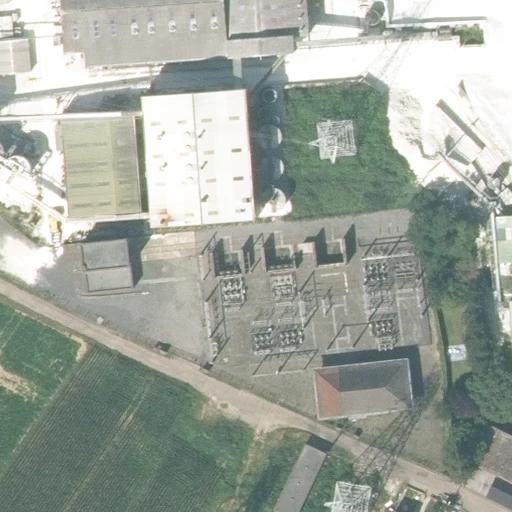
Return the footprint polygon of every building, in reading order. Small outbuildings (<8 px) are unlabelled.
[(62,0),(66,54),(85,52),(86,69),(230,57),(242,57),(296,53),(295,38),(309,37),(306,0),(62,0)] [(0,85),(15,84),(14,73),(30,71),(27,40),(0,42),(0,85)] [(242,57),(230,57),(237,89),(244,89),(245,89),(242,57)] [(193,92),(145,96),(155,226),(258,218),(248,89),(245,89),(244,89),(193,92)] [(69,217),(143,212),(135,110),(62,116),(69,217)] [(279,125),(274,124),(270,125),(266,127),(263,130),(261,135),(261,139),(263,143),(266,147),(270,149),(274,150),(279,149),(282,147),(285,144),(287,139),(287,135),(286,131),(283,127),(279,125)] [(2,141),(0,140),(0,165),(2,165),(6,163),(9,159),(11,155),(11,151),(9,146),(6,143),(2,141)] [(28,158),(24,157),(19,158),(15,160),(12,163),(11,168),(11,172),(12,176),(15,180),(19,182),(23,183),(28,182),(32,180),(35,177),(36,173),(36,168),(35,164),(32,160),(28,158)] [(284,191),(280,190),(275,191),(271,193),(268,196),(267,200),(267,205),(268,209),(271,213),(275,215),(279,216),(284,215),(288,213),(291,209),(292,205),(292,201),(291,196),(288,193),(284,191)] [(143,212),(69,217),(68,222),(142,219),(143,212)] [(511,216),(496,218),(499,265),(511,263),(511,216)] [(86,271),(132,266),(129,238),(82,243),(86,271)] [(132,266),(86,271),(88,294),(135,288),(132,266)] [(409,358),(313,369),(319,420),(414,410),(409,358)] [(511,484),(511,439),(479,424),(465,461),(511,484)] [(305,443),(274,510),(278,511),(299,511),(328,454),(305,443)] [(511,484),(465,461),(457,482),(486,496),(511,509),(511,484)]
